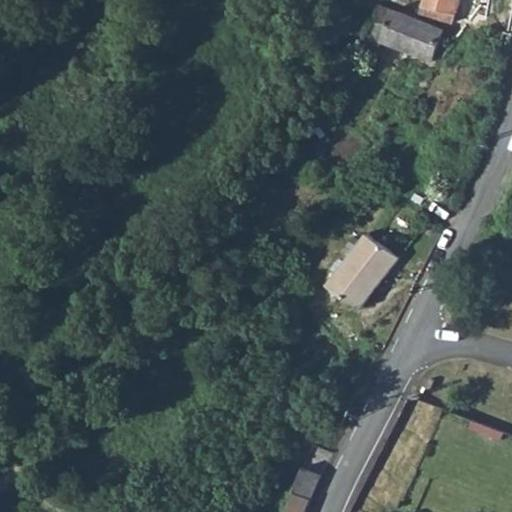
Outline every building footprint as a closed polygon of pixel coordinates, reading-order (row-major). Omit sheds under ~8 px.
[(424,0),(422,10),(454,22),(459,0),(424,0)] [(380,5),(366,35),(433,61),(444,30),(380,5)] [(370,232),(331,283),(363,308),(402,257),(370,232)] [(306,466),(295,491),(312,498),(323,474),(306,466)] [(286,511),(307,511),(312,498),(295,491),(286,511)]
